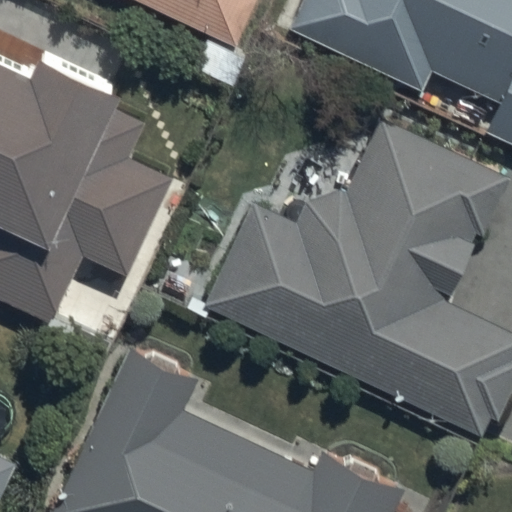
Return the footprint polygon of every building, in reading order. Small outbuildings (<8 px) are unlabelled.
[(172,0),(240,32),(254,0),(172,0)] [(511,0),(301,0),(293,17),(426,78),(438,55),(507,90),(491,121),(511,131),(511,0)] [(0,193),(0,194),(0,283),(58,308),(86,241),(132,261),(181,168),(134,142),(151,107),(120,92),(132,66),(49,26),(40,45),(0,26),(0,193)] [(300,209),(261,190),(210,291),(264,318),(487,424),(496,405),(502,408),(511,386),(511,318),(453,290),(511,165),(511,163),(385,103),(349,179),(312,191),(300,209)] [(201,367),(132,334),(53,503),(71,511),(394,511),(414,472),(328,431),(316,457),(188,396),(201,367)] [(0,496),(21,450),(0,440),(0,496)]
